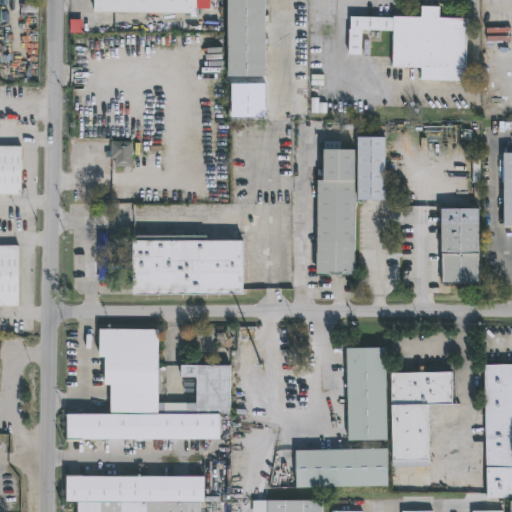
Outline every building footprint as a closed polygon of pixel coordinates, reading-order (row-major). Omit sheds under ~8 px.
[(196,0),(196,13),(93,11),(93,0),(196,0)] [(265,0),(265,39),(269,39),(269,44),(266,44),(266,76),(228,76),(228,0),(265,0)] [(440,6),(440,17),(468,18),(466,81),(421,79),(422,67),(393,66),(394,31),(362,30),(362,54),(349,53),(351,16),(394,18),(394,16),(421,17),(422,5),(440,6)] [(388,135),(388,199),(361,199),(361,179),(358,179),(358,250),(360,250),(360,243),(375,243),(375,270),(367,270),(367,272),(358,272),(358,274),(345,274),(345,272),(320,274),(320,168),(329,168),(329,147),(360,147),(360,135),(388,135)] [(132,141),(132,167),(114,166),(114,159),(109,157),(109,152),(110,152),(111,141),(132,141)] [(0,146),(21,146),(21,195),(0,194),(0,146)] [(481,284),(444,283),(445,206),(483,207),(483,253),(481,253),(481,284)] [(108,281),(97,281),(97,232),(107,231),(108,281)] [(207,236),(207,240),(242,241),(242,295),(133,295),(133,235),(207,236)] [(18,306),(0,306),(0,245),(18,245),(18,306)] [(162,329),(161,401),(199,403),(200,376),(185,376),(185,364),(233,364),(232,413),(222,413),(222,438),(70,437),(70,413),(114,413),(114,384),(109,384),(109,356),(103,355),(103,328),(162,328),(162,329)] [(388,440),(348,441),(347,348),(386,348),(388,440)] [(511,498),(487,499),(485,365),(511,365),(511,498)] [(430,467),(393,467),(392,373),(453,372),(453,405),(429,405),(430,467)] [(389,486),(296,488),(296,451),(388,449),(389,486)] [(202,502),(67,502),(67,477),(204,477),(204,502),(202,502)] [(323,501),(323,511),(252,511),(252,501),(323,501)] [(76,511),(76,502),(200,503),(200,511),(76,511)]
